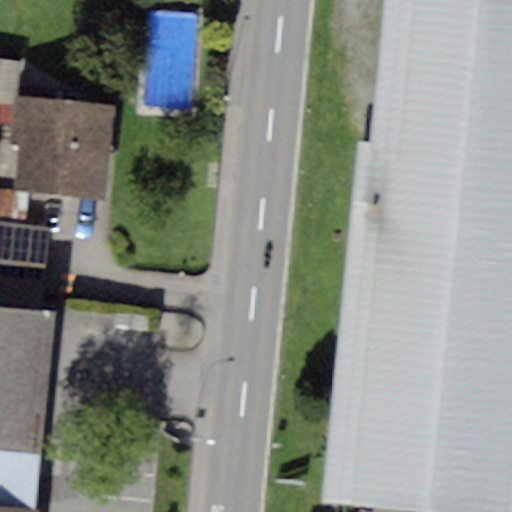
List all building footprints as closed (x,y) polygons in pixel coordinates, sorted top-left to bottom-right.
[(142,0),(70,0),(70,13),(142,16),(142,0)] [(511,511),(511,0),(384,0),(369,144),(356,142),(318,503),(403,511),(511,511)] [(109,111),(17,101),(12,142),(25,144),(21,184),(100,193),(109,111)] [(44,233),(0,226),(0,276),(38,282),(44,233)] [(65,320),(0,311),(0,460),(46,467),(65,320)] [(39,511),(46,467),(0,460),(0,511),(39,511)]
